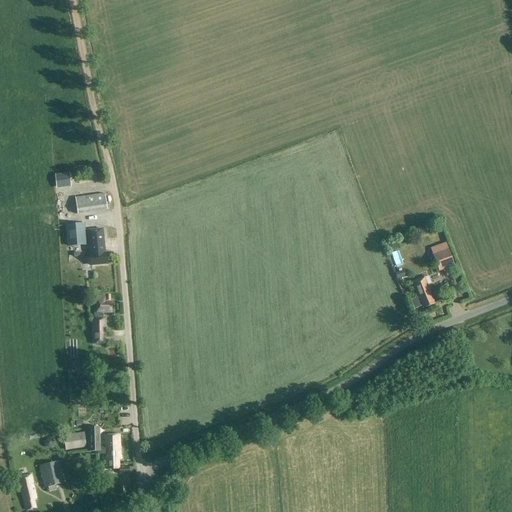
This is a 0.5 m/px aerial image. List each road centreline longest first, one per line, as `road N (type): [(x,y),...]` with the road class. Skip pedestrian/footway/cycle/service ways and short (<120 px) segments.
road 1 (unclassified): [(146,481),(177,451),(315,400),(418,336),(511,298)]
road 2 (unclassified): [(146,481),(136,452),(108,167)]
road 3 (track): [(108,167),(73,0)]
